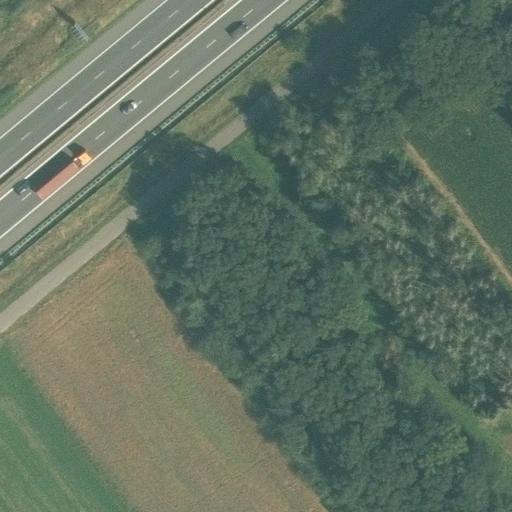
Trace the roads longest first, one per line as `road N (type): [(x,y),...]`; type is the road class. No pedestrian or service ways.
road 1 (unclassified): [(0,330),(398,0)]
road 2 (motorway): [(0,227),(280,0)]
road 3 (motorway): [(198,0),(0,161)]
